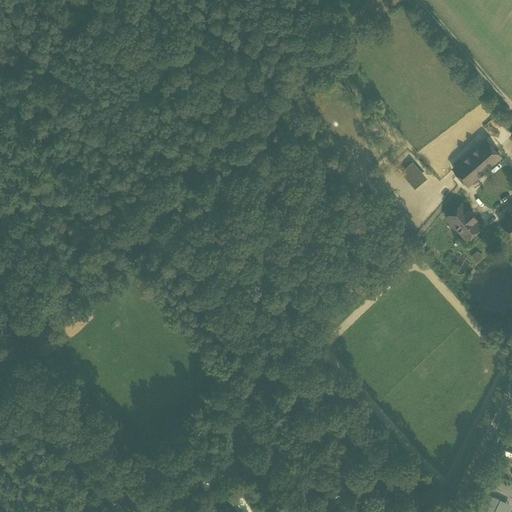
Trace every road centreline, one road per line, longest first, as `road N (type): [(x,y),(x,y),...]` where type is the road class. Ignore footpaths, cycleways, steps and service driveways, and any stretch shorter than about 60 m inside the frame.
road 1 (track): [(0,349),(349,37)]
road 2 (track): [(511,108),(418,0)]
road 3 (track): [(511,386),(452,511)]
